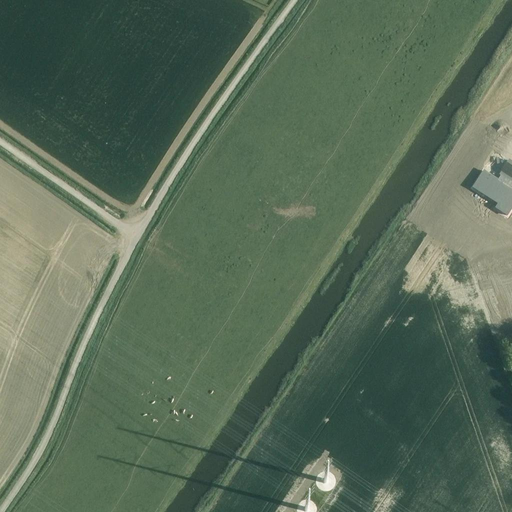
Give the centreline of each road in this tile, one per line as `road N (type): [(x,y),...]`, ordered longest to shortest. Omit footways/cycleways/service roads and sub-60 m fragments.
road 1 (unclassified): [(2,511),(49,437),(134,234)]
road 2 (unclassified): [(134,234),(295,0)]
road 3 (unclassified): [(134,234),(0,140)]
